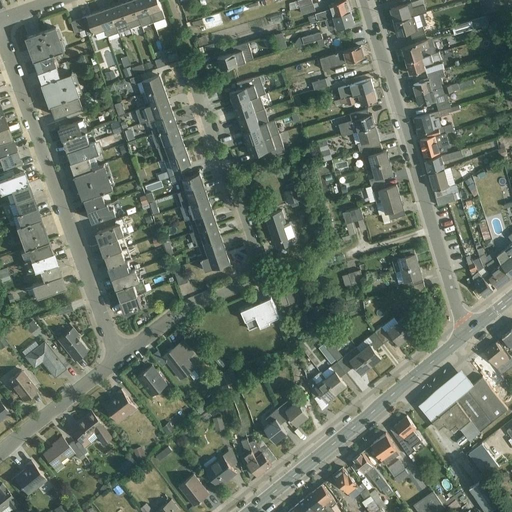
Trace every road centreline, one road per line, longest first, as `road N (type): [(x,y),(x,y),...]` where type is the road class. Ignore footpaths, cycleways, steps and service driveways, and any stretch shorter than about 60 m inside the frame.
road 1 (residential): [(362,0),(468,335)]
road 2 (residential): [(0,29),(118,359)]
road 3 (secondary): [(468,335),(246,511)]
road 4 (residential): [(180,72),(254,278)]
road 5 (residential): [(118,359),(175,316),(254,278)]
road 6 (residential): [(0,453),(118,359)]
